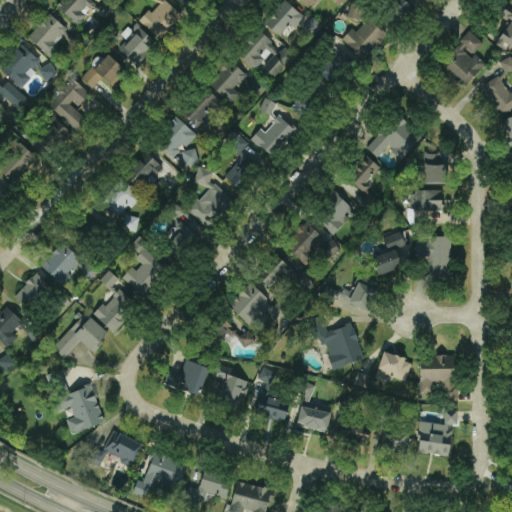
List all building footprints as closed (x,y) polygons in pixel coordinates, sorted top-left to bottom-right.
[(77,26),(97,4),(92,0),(64,0),(58,7),(77,26)] [(182,16),(164,0),(161,0),(141,23),(160,40),(182,16)] [(295,29),(305,19),(285,0),(264,23),(279,37),(290,25),(295,29)] [(315,0),(324,0),(325,1),(326,0),(299,0),(308,8),(315,0)] [(395,0),(380,17),(392,29),(411,9),(401,0),(395,0)] [(113,9),(105,2),(97,11),(105,18),(113,9)] [(511,5),(507,3),(499,15),(510,21),(496,44),(503,48),(506,44),(511,47),(511,5)] [(27,37),(50,58),(60,47),(54,42),(67,29),(50,13),(27,37)] [(342,40),(363,59),(385,34),(368,19),(356,32),(352,29),(342,40)] [(155,44),(136,23),(123,36),(127,40),(119,48),(134,64),(155,44)] [(276,47),(258,30),(237,54),(255,71),(276,47)] [(483,44),(470,32),(448,55),(454,60),(445,69),(465,87),(486,65),(475,54),(473,57),(472,56),(483,44)] [(31,78),(28,74),(40,61),(23,45),(0,70),(22,89),(31,78)] [(274,78),(294,57),(283,47),(264,68),(274,78)] [(352,59),(338,49),(319,75),(334,86),(352,59)] [(111,86),(125,71),(108,55),(95,70),(92,67),(81,78),(93,89),(103,78),(111,86)] [(511,108),(511,92),(509,94),(500,79),(511,71),(511,59),(510,56),(500,63),(506,72),(482,87),(500,116),(511,108)] [(209,83),(230,104),(241,93),(240,91),(250,80),(230,61),(209,83)] [(49,104),(77,132),(88,120),(76,108),(89,95),(74,79),(49,104)] [(8,81),(3,88),(0,85),(0,97),(2,95),(20,111),(29,100),(8,81)] [(323,98),(310,86),(290,107),(302,119),(323,98)] [(223,105),(205,88),(182,112),(196,125),(213,108),(217,111),(223,105)] [(260,110),(270,116),(276,104),(265,98),(260,110)] [(378,158),(388,147),(403,160),(423,138),(397,115),(367,149),(378,158)] [(261,129),(251,139),(272,158),(297,131),(280,116),(264,132),(261,129)] [(174,159),(196,135),(179,119),(157,143),(174,159)] [(37,141),(51,154),(71,133),(56,120),(37,141)] [(240,152),(246,144),(239,138),(232,147),(242,156),(224,177),(240,190),(259,168),(240,152)] [(37,161),(23,145),(0,165),(0,170),(13,184),(37,161)] [(199,162),(195,148),(182,152),(186,166),(199,162)] [(153,179),(163,168),(146,152),(124,175),(138,188),(150,175),(153,179)] [(425,185),(446,184),(445,153),(424,154),(425,185)] [(365,193),(370,188),(365,184),(380,168),(366,155),(347,176),(365,193)] [(209,230),(235,202),(216,185),(210,183),(213,172),(199,168),(194,183),(209,188),(188,210),(209,230)] [(100,201),(118,217),(128,206),(131,209),(142,197),(121,178),(100,201)] [(0,186),(0,212),(12,197),(0,186)] [(410,226),(428,226),(427,212),(443,212),(442,191),(409,191),(410,226)] [(335,235),(355,212),(333,193),(322,206),(327,211),(318,221),(335,235)] [(100,233),(102,220),(86,217),(84,230),(100,233)] [(196,236),(181,222),(161,243),(177,257),(196,236)] [(314,258),(309,253),(324,240),(308,223),(284,244),(305,266),(314,258)] [(384,238),(389,253),(372,258),(378,276),(402,269),(396,249),(405,246),(401,232),(384,238)] [(451,237),(427,236),(427,242),(416,242),(416,257),(428,258),(427,275),(450,276),(451,237)] [(145,298),(169,272),(145,250),(146,248),(137,240),(131,246),(139,254),(135,259),(139,262),(124,279),(145,298)] [(41,265),(59,284),(82,262),(64,243),(41,265)] [(271,289),(289,266),(274,255),(256,278),(271,289)] [(15,297),(29,310),(50,286),(36,273),(15,297)] [(112,288),(116,280),(106,274),(101,282),(112,288)] [(344,300),(366,311),(379,285),(358,274),(344,300)] [(251,327),(266,311),(276,321),(285,311),(277,303),(274,306),(250,283),(229,306),(251,327)] [(95,316),(111,331),(135,304),(119,289),(95,316)] [(18,337),(15,334),(25,323),(7,307),(0,314),(0,340),(8,348),(18,337)] [(85,313),(53,349),(64,359),(80,341),(93,353),(109,335),(85,313)] [(235,335),(243,349),(256,341),(249,330),(238,337),(229,322),(217,329),(225,342),(235,335)] [(363,360),(353,324),(327,331),(324,322),(315,325),(321,346),(325,345),(332,369),(363,360)] [(383,352),(375,379),(387,382),(389,377),(405,382),(412,361),(383,352)] [(0,365),(5,372),(16,364),(8,354),(0,360),(0,365)] [(456,356),(421,356),(421,394),(433,394),(433,383),(444,383),(444,400),(456,400),(456,356)] [(164,385),(201,395),(209,367),(185,361),(181,376),(168,372),(164,385)] [(230,376),(232,369),(217,364),(213,377),(225,380),(218,401),(241,409),(250,382),(230,376)] [(258,379),(271,385),(276,373),(263,368),(258,379)] [(105,423),(91,385),(52,399),(57,412),(71,407),(74,417),(67,420),(72,434),(105,423)] [(256,417),(285,422),(287,412),(278,410),(280,399),(259,395),(256,417)] [(330,411),(300,408),(297,427),(328,431),(330,411)] [(458,411),(446,410),(444,432),(419,430),(417,453),(449,456),(452,425),(456,425),(458,411)] [(369,435),(361,434),(363,425),(342,422),(339,439),(367,444),(369,435)] [(405,453),(409,434),(384,429),(380,447),(405,453)] [(103,451),(132,466),(143,445),(113,430),(103,451)] [(133,493),(152,500),(157,484),(178,492),(187,466),(153,455),(144,482),(137,480),(133,493)] [(204,505),(207,493),(227,499),(232,477),(204,470),(198,490),(187,487),(184,500),(204,505)] [(252,511),(266,511),(271,489),(236,482),(230,511),(244,511),(244,510),(252,511)]
